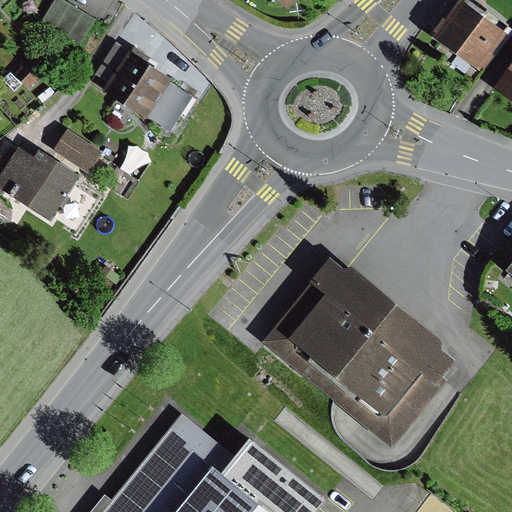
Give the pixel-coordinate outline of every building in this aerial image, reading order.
[(276,0),(289,11),(298,0),(276,0)] [(462,0),(460,0),(433,37),(480,72),(508,34),(462,0)] [(58,2),(44,24),(82,48),(96,26),(58,2)] [(122,47),(97,85),(178,138),(203,101),(122,47)] [(511,64),(494,87),(511,100),(511,64)] [(19,147),(0,175),(0,188),(50,221),(79,176),(39,150),(34,158),(19,147)] [(331,259),(262,342),(335,401),(348,412),(393,448),(448,381),(443,377),(456,362),(442,351),(441,340),(352,267),(343,269),(331,259)] [(234,458),(182,416),(112,501),(105,495),(91,511),(318,511),(326,502),(250,439),(234,458)]
